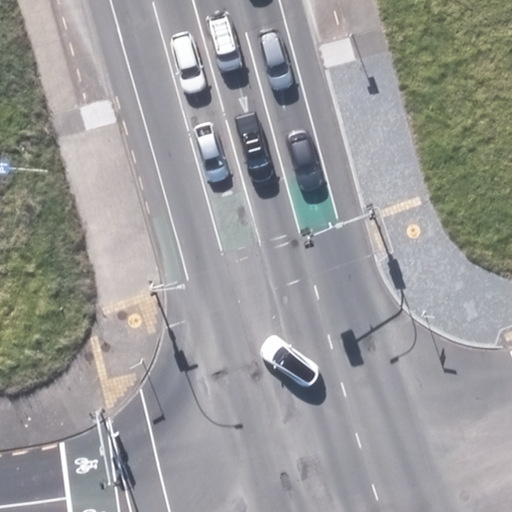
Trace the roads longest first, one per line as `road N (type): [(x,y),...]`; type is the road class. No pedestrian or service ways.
road 1 (tertiary): [(178,0),(229,200),(329,489)]
road 2 (unclassified): [(329,489),(511,436)]
